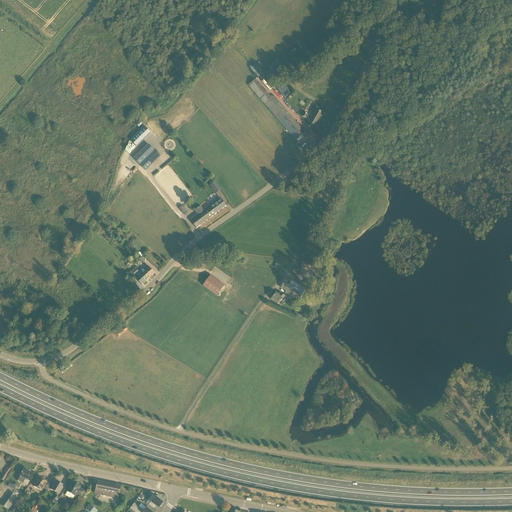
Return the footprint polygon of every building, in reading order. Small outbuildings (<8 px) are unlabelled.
[(264,79),(270,85),(283,73),(284,72),(277,63),(270,69),(272,71),(264,79)] [(305,133),(289,113),(273,96),(271,98),(255,80),(249,86),(296,140),(305,133)] [(288,92),(282,83),(276,87),(283,96),(288,92)] [(319,120),(323,113),(316,109),(309,122),(317,127),(320,121),(319,120)] [(142,130),(130,140),(136,146),(139,144),(150,133),(145,127),(142,130)] [(140,165),(146,171),(160,157),(155,151),(140,165)] [(197,228),(215,215),(226,206),(220,197),(218,198),(212,203),(209,206),(203,210),(200,207),(195,211),(198,214),(190,220),(197,228)] [(155,273),(152,270),(150,268),(147,265),(143,269),(146,272),(144,273),(149,279),(155,273)] [(142,285),(149,279),(144,273),(137,280),(142,285)] [(211,276),(203,286),(217,296),(224,286),(211,276)] [(305,289),(292,281),(287,279),(286,281),(285,280),(281,288),(288,292),(287,294),(299,300),(305,289)] [(285,296),(282,294),(280,297),(276,294),(272,299),(278,305),(283,299),(282,299),(285,296)] [(119,337),(128,330),(125,326),(116,333),(119,337)] [(20,476),(17,481),(23,484),(28,486),(30,481),(27,480),(30,473),(23,470),(20,476)] [(34,487),(41,491),(43,488),(46,490),(50,485),(46,483),(47,482),(39,478),(34,487)] [(50,500),(54,504),(59,499),(56,496),(58,494),(59,494),(63,488),(61,487),(62,485),(56,481),(51,489),(56,493),(55,495),(50,500)] [(120,486),(107,484),(97,482),(94,494),(118,499),(120,486)] [(67,492),(74,496),(76,493),(81,496),(85,492),(79,488),(80,487),(73,483),(67,492)] [(8,510),(18,497),(11,492),(2,505),(8,510)] [(156,506),(157,508),(158,508),(160,506),(161,507),(163,504),(162,503),(163,503),(160,500),(157,498),(155,497),(148,505),(154,509),(156,506)] [(80,506),(84,501),(81,498),(76,503),(80,506)] [(151,511),(149,509),(148,510),(146,508),(144,511),(134,503),(130,509),(134,511),(151,511)]
